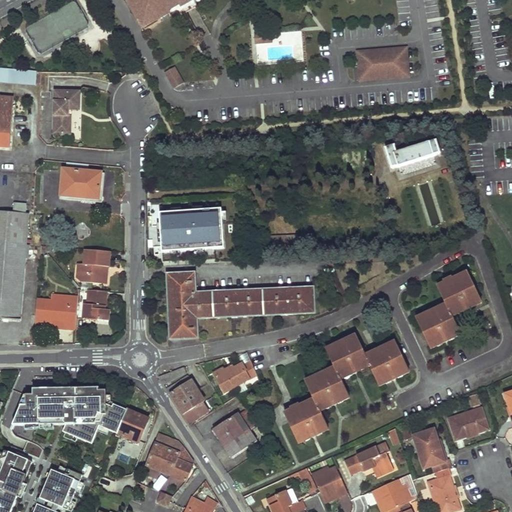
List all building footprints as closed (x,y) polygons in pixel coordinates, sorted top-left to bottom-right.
[(127,0),(143,26),(169,11),(170,14),(181,8),(182,10),(189,7),(195,3),(193,0),(127,0)] [(25,30),(39,55),(78,33),(65,9),(25,30)] [(169,11),(143,26),(146,31),(172,16),(170,14),(169,11)] [(272,34),(255,35),(256,45),(267,44),(267,41),(273,40),(272,34)] [(407,49),(359,53),(361,81),(409,77),(407,49)] [(0,69),(0,82),(18,84),(18,87),(27,88),(28,72),(0,69)] [(175,69),(166,74),(175,89),(184,84),(175,69)] [(80,92),(55,91),(54,134),(71,134),(71,117),(69,117),(69,109),(80,109),(80,92)] [(0,97),(0,148),(10,149),(14,99),(0,97)] [(387,150),(393,169),(441,156),(436,141),(397,153),(396,148),(387,150)] [(65,170),(63,197),(101,199),(103,173),(65,170)] [(0,320),(7,321),(21,322),(30,216),(27,216),(28,206),(16,205),(15,215),(0,213),(0,320)] [(160,236),(160,215),(149,215),(150,236),(160,236)] [(111,256),(86,254),(85,267),(83,267),(82,276),(84,276),(84,284),(103,286),(105,270),(111,270),(111,256)] [(168,275),(171,340),(199,338),(198,319),(316,314),(315,289),(197,293),(197,273),(168,275)] [(418,319),(431,348),(461,335),(452,316),(482,302),(469,273),(438,287),(447,306),(418,319)] [(109,295),(92,293),(90,308),(87,307),(86,319),(100,320),(100,324),(111,325),(112,313),(108,313),(108,305),(109,295)] [(71,305),(78,306),(79,299),(53,297),(52,304),(59,305),(60,301),(72,302),(71,305)] [(38,303),(36,328),(52,329),(52,324),(69,325),(69,332),(76,332),(78,306),(71,305),(72,302),(60,301),(59,305),(52,304),(38,303)] [(357,336),(328,350),(333,363),(336,369),(308,382),(316,401),(286,415),(300,444),(330,430),(321,412),(351,398),(342,379),(371,367),(381,387),(411,373),(397,343),(367,357),(357,336)] [(224,369),(215,373),(226,393),(250,379),(246,372),(247,371),(243,364),(235,369),(233,367),(225,371),(224,369)] [(184,367),(166,374),(171,381),(187,373),(184,367)] [(160,377),(165,385),(171,381),(166,374),(160,377)] [(174,399),(189,425),(209,411),(204,404),(206,402),(188,375),(167,389),(174,399)] [(114,408),(108,405),(108,395),(100,395),(100,389),(76,389),(67,390),(35,390),(35,395),(28,395),(28,406),(23,406),(14,426),(67,426),(64,432),(66,434),(78,439),(93,445),(99,432),(101,427),(110,432),(118,435),(128,410),(115,405),(114,408)] [(477,394),(470,397),(474,407),(481,404),(477,394)] [(447,416),(453,437),(486,427),(480,407),(447,416)] [(238,414),(251,433),(260,427),(248,408),(238,414)] [(128,410),(118,435),(139,443),(149,419),(128,410)] [(233,458),(257,443),(251,433),(238,414),(214,429),(233,458)] [(108,436),(110,432),(101,427),(99,432),(108,436)] [(412,434),(422,467),(432,464),(443,460),(432,427),(412,434)] [(388,432),(393,446),(401,443),(396,429),(388,432)] [(402,432),(405,440),(412,438),(409,429),(402,432)] [(77,442),(78,439),(66,434),(65,437),(77,442)] [(148,467),(187,482),(195,463),(183,446),(160,436),(148,467)] [(344,460),(350,473),(362,467),(363,470),(376,464),(379,463),(384,472),(394,468),(386,451),(389,449),(385,440),(344,460)] [(17,455),(5,450),(3,457),(0,462),(0,481),(21,491),(33,462),(17,455)] [(34,460),(18,453),(17,455),(33,462),(34,460)] [(443,460),(432,464),(434,471),(450,465),(448,458),(443,460)] [(450,465),(434,471),(437,478),(448,475),(453,473),(450,465)] [(321,492),(325,500),(333,496),(332,493),(337,490),(339,495),(347,492),(335,466),(330,468),(329,466),(312,473),(321,492)] [(71,471),(61,467),(58,473),(69,478),(71,471)] [(307,469),(300,472),(310,494),(317,490),(307,469)] [(69,478),(58,473),(52,471),(40,499),(67,510),(68,511),(72,502),(76,492),(80,483),(83,476),(71,471),(69,478)] [(448,475),(428,481),(437,511),(443,511),(458,508),(448,475)] [(394,478),(371,490),(375,497),(379,495),(382,501),(380,501),(385,511),(387,511),(405,502),(409,500),(399,481),(397,483),(394,478)] [(21,491),(0,481),(0,488),(18,497),(21,491)] [(0,511),(11,511),(18,497),(0,488),(0,511)] [(325,500),(326,502),(339,495),(337,490),(332,493),(333,496),(325,500)] [(301,511),(304,511),(307,509),(303,501),(302,500),(291,505),(285,491),(268,500),(273,511),(301,511)] [(173,499),(161,494),(157,504),(169,509),(173,499)] [(379,495),(375,497),(382,511),(384,511),(385,511),(380,501),(382,501),(379,495)] [(213,511),(215,509),(191,497),(189,503),(185,511),(213,511)] [(344,511),(352,509),(349,497),(340,499),(344,511)] [(40,499),(38,505),(54,511),(66,511),(67,510),(40,499)] [(68,511),(70,511),(72,511),(76,503),(72,502),(68,511)] [(387,511),(409,511),(405,502),(387,511)]
